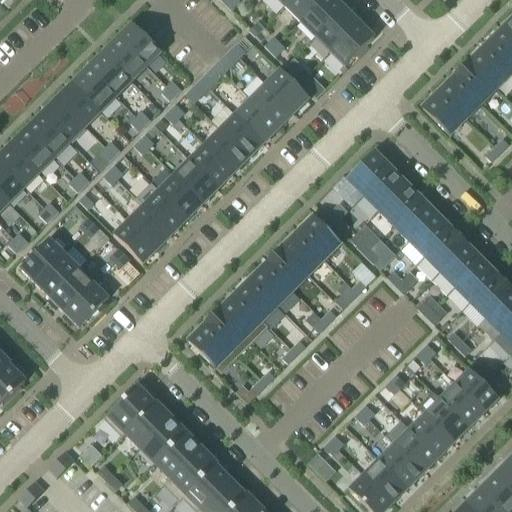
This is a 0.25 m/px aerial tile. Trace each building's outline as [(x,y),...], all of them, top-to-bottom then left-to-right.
[(239,5),(234,0),(232,0),(225,7),(231,13),(239,5)] [(275,0),(284,9),(293,0),(275,0)] [(293,0),(284,9),(300,25),(324,0),(293,0)] [(333,0),(324,0),(300,25),(315,40),(344,11),(333,0)] [(344,11),(315,40),(330,55),(359,26),(344,11)] [(511,21),(500,34),(511,46),(511,21)] [(131,26),(117,40),(146,70),(161,56),(131,26)] [(359,26),(330,55),(344,69),(373,40),(359,26)] [(511,46),(500,34),(484,49),(511,77),(511,76),(511,46)] [(117,40),(102,56),(131,85),(146,70),(117,40)] [(264,49),(270,54),(278,46),(273,40),(264,49)] [(284,52),(278,46),(270,54),(275,60),(284,52)] [(236,47),(231,52),(239,61),(245,55),(236,47)] [(484,49),(469,65),(496,92),(511,77),(484,49)] [(225,58),(234,66),(239,61),(231,52),(225,58)] [(102,56),(87,71),(116,100),(131,85),(102,56)] [(469,65),(454,80),(481,107),(496,92),(469,65)] [(87,71),(71,86),(100,116),(116,100),(87,71)] [(295,80),(300,85),(309,77),(303,71),(295,80)] [(280,73),(265,87),(294,116),(309,102),(280,73)] [(206,77),(200,83),(209,91),(214,86),(206,77)] [(309,77),(300,85),(306,91),(314,82),(309,77)] [(454,80),(438,95),(465,122),(481,107),(454,80)] [(203,97),(209,91),(200,83),(194,88),(203,97)] [(172,85),(166,90),(175,99),(181,93),(172,85)] [(71,86),(56,101),(85,131),(100,116),(71,86)] [(265,87),(250,102),(279,131),(294,116),(265,87)] [(169,104),(175,99),(166,90),(161,96),(169,104)] [(438,95),(422,111),(449,138),(465,122),(438,95)] [(56,101),(41,117),(70,146),(85,131),(56,101)] [(250,102),(235,117),(264,147),(279,131),(250,102)] [(175,107),(169,113),(178,122),(183,116),(175,107)] [(164,119),(172,127),(178,122),(169,113),(164,119)] [(142,115),(136,121),(144,129),(150,124),(142,115)] [(41,117),(25,132),(54,161),(70,146),(41,117)] [(235,117),(219,133),(248,162),(264,147),(235,117)] [(130,126),(139,135),(144,129),(136,121),(130,126)] [(161,122),(154,128),(158,132),(160,134),(167,128),(161,122)] [(154,128),(148,134),(153,139),(159,134),(154,129),(154,128)] [(25,132),(10,147),(39,176),(54,161),(25,132)] [(219,133),(204,148),(233,177),(248,162),(219,133)] [(144,138),(139,144),(147,152),(153,146),(144,138)] [(502,142),(494,151),(499,157),(508,148),(502,142)] [(142,158),(147,152),(139,144),(133,149),(142,158)] [(111,146),(105,151),(114,160),(119,154),(111,146)] [(10,147),(0,156),(0,167),(24,192),(39,176),(10,147)] [(204,148),(189,163),(218,192),(233,177),(204,148)] [(100,157),(108,165),(114,160),(105,151),(100,157)] [(499,157),(494,151),(485,159),(491,165),(499,157)] [(343,179),(332,191),(351,210),(363,199),(390,171),(374,155),(346,182),(343,179)] [(189,163),(173,178),(202,207),(218,192),(189,163)] [(0,198),(8,207),(24,192),(0,167),(0,198)] [(114,168),(108,174),(116,183),(122,177),(114,168)] [(390,171),(363,199),(378,214),(405,187),(390,171)] [(103,180),(111,188),(116,183),(108,174),(103,180)] [(75,182),(83,190),(89,185),(80,176),(75,182)] [(173,178),(157,194),(187,223),(188,222),(202,207),(173,178)] [(75,182),(69,187),(78,196),(83,190),(75,182)] [(149,187),(134,203),(140,209),(141,207),(143,209),(172,238),(187,223),(157,194),(156,193),(155,193),(149,187)] [(405,187),(378,214),(393,229),(420,202),(405,187)] [(0,198),(0,215),(8,207),(0,198)] [(78,203),(87,212),(93,206),(84,198),(78,203)] [(420,202),(393,229),(409,245),(436,218),(420,202)] [(50,207),(44,212),(53,221),(58,215),(50,207)] [(143,209),(127,224),(156,253),(172,238),(143,209)] [(38,218),(47,226),(53,221),(44,212),(38,218)] [(331,214),(325,219),(334,228),(340,222),(331,214)] [(409,245),(401,253),(415,268),(423,259),(424,260),(451,233),(436,218),(409,245)] [(312,220),(296,236),(323,263),(339,248),(312,220)] [(79,229),(85,235),(93,227),(88,221),(79,229)] [(340,222),(334,228),(342,236),(348,231),(340,222)] [(127,224),(113,238),(142,267),(156,253),(127,224)] [(85,235),(90,241),(99,232),(93,227),(85,235)] [(451,233),(424,260),(439,275),(467,248),(451,233)] [(49,242),(20,271),(34,285),(63,256),(65,258),(72,251),(56,235),(49,242)] [(296,236),(281,251),(308,279),(323,263),(296,236)] [(14,243),(22,252),(28,246),(19,237),(14,243)] [(22,252),(14,243),(8,249),(17,257),(22,252)] [(362,244),(356,250),(364,258),(370,253),(362,244)] [(467,248),(439,275),(455,291),(482,263),(467,248)] [(115,266),(124,257),(118,251),(110,260),(115,266)] [(281,251),(266,267),(293,294),(308,279),(281,251)] [(370,253),(364,258),(373,267),(378,261),(370,253)] [(63,256),(34,285),(49,301),(78,272),(65,258),(63,256)] [(115,266),(121,271),(128,264),(129,263),(124,257),(115,266)] [(482,263),(455,291),(470,306),(497,279),(482,263)] [(139,276),(128,264),(121,271),(116,276),(128,287),(139,276)] [(266,267),(250,282),(277,309),(293,294),(266,267)] [(78,272),(49,301),(64,316),(94,287),(78,272)] [(392,275),(386,280),(395,289),(401,283),(392,275)] [(511,293),(497,279),(470,306),(485,321),(511,294),(511,293)] [(250,282),(235,297),(262,324),(277,309),(250,282)] [(360,283),(352,292),(357,298),(366,289),(360,283)] [(401,283),(395,289),(403,297),(409,292),(401,283)] [(94,287),(64,316),(79,330),(108,301),(94,287)] [(343,300),(349,306),(357,298),(352,292),(343,300)] [(511,294),(485,321),(478,329),(493,344),(500,337),(511,324),(511,294)] [(235,297),(220,312),(252,345),(268,330),(262,324),(235,297)] [(423,305),(417,311),(425,320),(431,314),(423,305)] [(220,312),(205,327),(237,360),(252,345),(220,312)] [(330,314),(321,322),(327,328),(335,319),(330,314)] [(434,328),(440,323),(431,314),(425,320),(434,328)] [(312,331),(318,336),(327,328),(321,322),(312,331)] [(500,337),(493,344),(508,359),(511,355),(511,324),(500,337)] [(205,327),(188,343),(210,365),(208,367),(213,373),(215,370),(221,376),(237,360),(205,327)] [(447,342),(456,350),(462,345),(453,336),(447,342)] [(290,353),(296,359),(305,350),(299,344),(290,353)] [(470,353),(462,345),(456,350),(464,359),(470,353)] [(429,361),(435,356),(426,347),(421,353),(429,361)] [(282,361),(287,367),(296,359),(290,353),(282,361)] [(429,361),(421,353),(415,358),(424,367),(429,361)] [(0,357),(0,374),(7,367),(8,368),(9,367),(0,357)] [(412,362),(407,368),(414,375),(419,369),(412,362)] [(7,367),(0,374),(0,409),(25,385),(8,368),(7,367)] [(478,372),(486,381),(492,375),(484,367),(478,372)] [(469,372),(453,388),(482,418),(498,402),(469,372)] [(260,383),(265,389),(274,380),(268,375),(260,383)] [(501,384),(492,375),(486,381),(495,390),(501,384)] [(396,378),(390,383),(399,392),(404,386),(396,378)] [(251,392),(257,397),(265,389),(260,383),(251,392)] [(393,397),(399,392),(390,383),(385,389),(393,397)] [(439,402),(438,403),(467,432),(482,418),(453,388),(439,402)] [(103,421),(121,439),(155,405),(154,405),(153,406),(136,389),(103,421)] [(432,394),(417,410),(424,417),(423,418),(452,447),(467,432),(438,403),(439,402),(432,394)] [(155,405),(121,439),(122,440),(125,437),(140,451),(170,421),(155,405)] [(365,408),(360,414),(368,422),(374,417),(365,408)] [(363,428),(368,422),(360,414),(354,419),(363,428)] [(423,418),(408,432),(438,461),(452,447),(423,418)] [(185,436),(170,421),(140,451),(155,466),(185,436)] [(408,432),(394,447),(423,476),(438,461),(408,432)] [(201,451),(185,436),(155,466),(169,481),(163,488),(201,451)] [(329,444),(338,453),(343,447),(334,439),(329,444)] [(338,453),(329,444),(323,450),(332,458),(338,453)] [(394,447),(379,462),(408,491),(423,476),(394,447)] [(216,467),(201,451),(163,488),(178,504),(216,467)] [(65,454),(48,471),(57,480),(74,463),(65,454)] [(318,458),(307,469),(316,478),(327,467),(318,458)] [(379,462),(364,476),(393,505),(408,491),(379,462)] [(511,471),(505,465),(492,479),(511,499),(511,471)] [(217,467),(216,467),(178,504),(179,505),(183,501),(193,511),(200,511),(229,483),(215,469),(217,467)] [(106,485),(113,478),(104,469),(96,476),(106,485)] [(364,476),(348,492),(367,511),(386,511),(393,505),(364,476)] [(106,485),(115,494),(122,487),(113,478),(106,485)] [(511,511),(511,499),(492,479),(478,492),(497,511),(511,511)] [(244,498),(229,483),(200,511),(231,511),(246,497),(244,498)] [(35,484),(18,501),(27,510),(44,493),(35,484)] [(497,511),(478,492),(464,506),(470,511),(497,511)] [(260,511),(246,497),(231,511),(260,511)] [(132,511),(139,511),(143,509),(134,499),(127,506),(132,511)]
